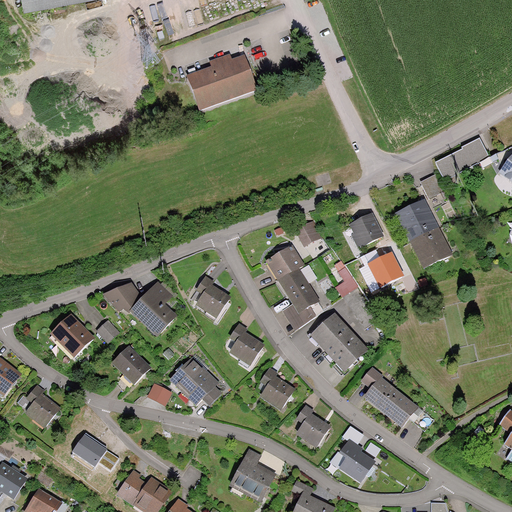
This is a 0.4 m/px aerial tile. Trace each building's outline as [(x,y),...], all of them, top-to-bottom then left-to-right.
[(20,0),(23,13),(92,0),(20,0)] [(215,70),(188,81),(201,114),(259,91),(247,59),(234,64),(232,58),(213,65),(215,70)] [(483,140),(435,165),(443,179),(490,155),(483,140)] [(511,161),(502,175),(511,181),(511,161)] [(436,177),(420,184),(428,202),(445,195),(436,177)] [(423,201),(393,217),(422,271),(451,256),(423,201)] [(371,214),(349,226),(355,235),(352,237),(358,249),(361,247),(363,251),(385,239),(371,214)] [(314,224),(296,233),(305,251),(323,241),(314,224)] [(293,247),(265,264),(278,284),(300,270),(305,268),(293,247)] [(393,254),(369,267),(381,289),(405,277),(393,254)] [(380,323),(345,269),(339,273),(346,284),(337,290),(365,333),(380,323)] [(300,270),(278,284),(292,306),(282,312),(295,333),(316,320),(310,310),(321,303),(300,270)] [(216,284),(206,278),(196,293),(198,294),(193,301),(197,304),(195,307),(218,322),(232,302),(212,289),(216,284)] [(161,286),(158,284),(144,299),(131,314),(159,339),(178,319),(170,312),(172,310),(167,306),(176,296),(163,284),(161,286)] [(132,285),(101,297),(119,314),(125,310),(129,315),(131,314),(144,299),(132,285)] [(97,340),(72,316),(51,337),(76,362),(97,340)] [(371,353),(335,316),(312,339),(347,375),(371,353)] [(121,334),(108,322),(97,334),(109,346),(121,334)] [(250,331),(239,324),(226,346),(233,350),(230,355),(253,369),(266,348),(247,336),(250,331)] [(153,371),(129,348),(112,366),(135,389),(153,371)] [(22,377),(0,360),(0,394),(5,398),(22,377)] [(220,386),(191,360),(170,383),(199,409),(204,403),(210,409),(223,396),(217,390),(220,386)] [(279,375),(271,370),(261,384),(268,389),(262,399),(284,414),(297,393),(276,380),(279,375)] [(385,379),(373,370),(361,384),(372,393),(365,401),(403,432),(410,423),(423,433),(433,421),(383,381),(385,379)] [(172,394),(156,386),(149,400),(165,408),(172,394)] [(44,394),(36,388),(27,401),(29,402),(34,407),(27,417),(47,432),(62,412),(42,398),(44,394)] [(29,402),(27,401),(23,398),(17,406),(23,410),(29,402)] [(315,413),(307,407),(296,423),(304,428),(297,437),(318,452),(329,436),(327,435),(332,428),(313,416),(315,413)] [(511,414),(508,412),(496,428),(509,438),(502,447),(509,453),(503,461),(511,467),(511,414)] [(485,434),(477,428),(472,435),(480,440),(485,434)] [(112,454),(83,435),(74,449),(81,454),(76,461),(97,475),(112,454)] [(359,448),(350,442),(341,456),(347,461),(340,471),(362,485),(376,464),(357,451),(359,448)] [(262,458),(250,452),(231,487),(263,505),(278,478),(258,467),(262,458)] [(29,482),(3,465),(0,469),(0,499),(2,496),(15,503),(29,482)] [(151,484),(133,472),(116,498),(134,510),(136,507),(151,484)] [(151,484),(136,507),(142,511),(161,511),(173,494),(154,481),(151,484)] [(315,490),(298,482),(292,495),(301,499),(294,511),(338,511),(339,511),(312,498),(315,490)] [(67,511),(69,509),(40,491),(26,511),(67,511)] [(190,507),(178,500),(169,511),(188,511),(187,511),(190,507)]
